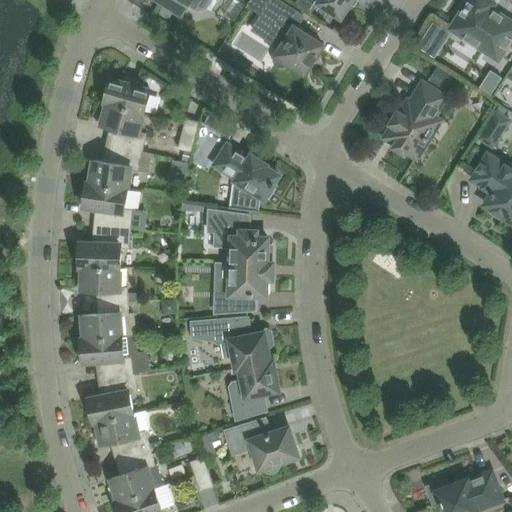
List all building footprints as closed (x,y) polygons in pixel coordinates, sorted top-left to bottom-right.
[(162,0),(183,13),(189,3),(198,9),(204,10),(210,0),(162,0)] [(271,0),(262,15),(276,24),(267,37),(279,45),(278,46),(281,47),(276,54),(276,55),(275,56),(275,58),(275,59),(276,61),(277,62),(278,63),(279,64),(280,64),(281,65),(283,65),(284,65),(285,64),(287,64),(288,63),(289,62),(305,72),(324,43),(297,26),(304,15),(280,0),(271,0)] [(319,0),(319,1),(342,16),(350,2),(355,5),(358,0),(319,0)] [(490,0),(469,0),(461,13),(459,12),(452,22),(454,24),(452,27),(499,58),(511,37),(511,21),(491,8),(495,3),(490,0)] [(438,65),(429,80),(446,90),(454,75),(438,65)] [(491,69),(480,87),(492,94),(503,77),(491,69)] [(124,81),(111,78),(105,100),(145,111),(151,89),(139,85),(140,79),(126,75),(124,81)] [(418,157),(441,120),(434,115),(447,96),(424,81),(412,101),(409,99),(401,112),(399,110),(391,123),(393,124),(385,137),(396,143),(394,146),(405,153),(407,150),(418,157)] [(145,111),(105,100),(101,116),(104,117),(102,124),(116,128),(113,144),(143,151),(147,133),(139,131),(145,111)] [(226,131),(224,133),(230,136),(235,128),(220,119),(211,113),(205,123),(212,128),(217,128),(218,126),(226,131)] [(186,122),(180,147),(193,151),(199,125),(186,122)] [(228,143),(216,163),(238,177),(237,179),(233,206),(230,205),(230,207),(263,211),(263,210),(260,209),(261,198),(263,195),(265,197),(267,194),(270,196),(275,188),(272,186),(280,174),(266,165),(267,163),(252,154),(250,157),(228,143)] [(151,152),(143,151),(113,144),(109,161),(94,159),(93,166),(90,166),(87,182),(128,188),(128,187),(131,168),(149,171),(151,152)] [(511,219),(511,165),(510,167),(489,153),(473,178),(494,191),(486,203),(492,207),(493,212),(500,217),(505,215),(511,219)] [(125,208),(128,188),(87,182),(84,205),(102,208),(101,225),(131,228),(133,209),(125,208)] [(250,215),(210,209),(210,230),(217,230),(216,241),(220,244),(232,245),(232,261),(273,262),(273,247),(271,245),(268,245),(269,236),(257,236),(257,230),(250,230),(250,215)] [(121,266),(122,246),(130,246),(131,228),(101,225),(99,242),(81,241),(80,265),(121,266)] [(274,262),(273,262),(232,261),(231,279),(227,279),(223,282),(223,291),(217,291),(216,311),(257,308),(257,294),(267,294),(267,278),(273,278),(274,262)] [(121,286),(121,266),(80,265),(79,281),(83,281),(83,288),(104,289),(104,301),(140,300),(141,291),(129,291),(129,287),(121,286)] [(136,311),(129,312),(129,303),(140,304),(140,300),(104,301),(105,312),(83,314),(84,321),(81,321),(82,338),(123,334),(138,333),(136,311)] [(249,316),(193,321),(194,336),(216,339),(219,341),(224,340),(226,351),(230,354),(234,353),(237,367),(271,360),(268,346),(272,345),(274,341),(272,331),(268,328),(264,329),(263,331),(252,333),(249,316)] [(150,352),(133,354),(125,355),(123,334),(82,338),(84,361),(102,360),(105,377),(136,372),(152,370),(150,352)] [(274,359),(271,360),(237,367),(237,368),(241,367),(244,380),(234,382),(231,386),(238,418),(267,409),(264,392),(280,389),(274,359)] [(131,392),(138,391),(136,372),(105,377),(107,393),(89,397),(94,420),(135,412),(131,392)] [(139,432),(135,412),(94,420),(98,436),(101,436),(103,443),(117,440),(122,456),(152,448),(147,430),(139,432)] [(267,417),(227,430),(235,453),(253,447),(260,468),(264,466),(267,469),(268,470),(271,471),(273,471),(276,470),(278,469),(280,466),(280,465),(281,461),(300,455),(290,425),(271,432),(267,417)] [(158,463),(156,464),(152,448),(122,456),(126,473),(112,477),(114,484),(111,485),(117,501),(156,488),(165,484),(158,463)] [(213,481),(205,457),(192,461),(200,486),(213,481)] [(445,511),(471,511),(480,509),(479,508),(504,499),(493,470),(469,479),(468,478),(449,485),(447,479),(428,485),(435,504),(440,502),(442,506),(443,506),(445,511)] [(156,511),(163,510),(156,488),(117,501),(120,511),(156,511)]
